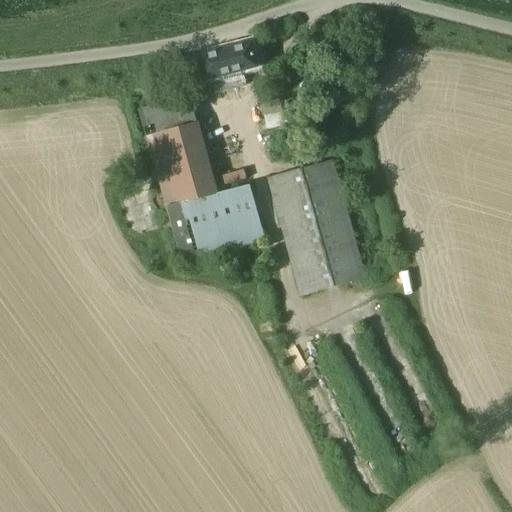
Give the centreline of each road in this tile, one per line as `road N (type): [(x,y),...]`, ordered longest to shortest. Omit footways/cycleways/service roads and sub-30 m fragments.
road 1 (unclassified): [(337,0),(191,41),(0,68)]
road 2 (unclassified): [(511,30),(377,0)]
